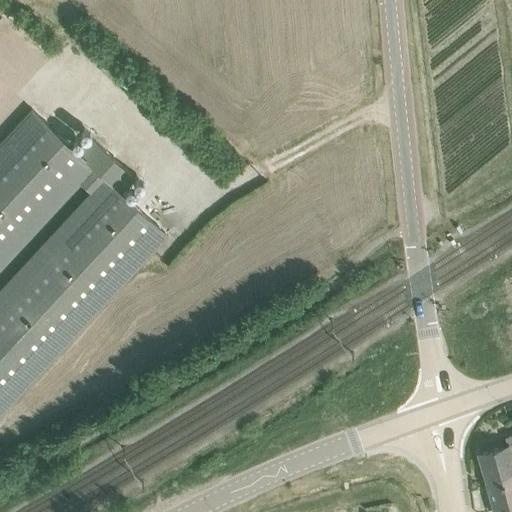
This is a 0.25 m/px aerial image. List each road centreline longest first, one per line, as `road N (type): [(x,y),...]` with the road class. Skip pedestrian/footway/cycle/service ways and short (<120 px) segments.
road 1 (unclassified): [(438,413),(389,0)]
road 2 (tertiary): [(190,511),(280,469),(438,413)]
